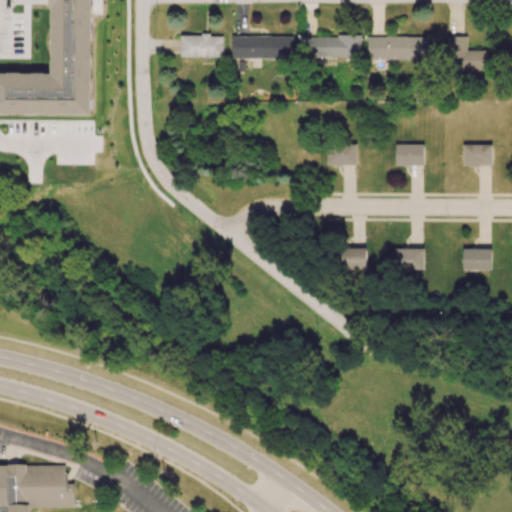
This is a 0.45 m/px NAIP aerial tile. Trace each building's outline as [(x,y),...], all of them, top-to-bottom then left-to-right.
[(91,0),(47,0),(47,8),(51,8),(51,74),(0,73),(0,113),(91,114),(91,0)] [(223,35),(181,34),(180,56),(222,57),(223,35)] [(293,36),(232,35),(231,58),(293,58),(293,36)] [(361,56),(361,35),(301,37),(301,58),(361,56)] [(467,35),(449,35),(448,69),(485,70),(485,50),(466,50),(467,35)] [(428,37),(367,36),(367,59),(427,60),(428,37)] [(326,165),(356,165),(356,144),(327,143),(326,165)] [(424,144),(395,144),(395,165),(424,165),(424,144)] [(492,144),(463,144),(463,165),(492,165),(492,144)] [(366,248),(344,247),(344,269),(365,269),(366,248)] [(424,269),(423,248),(395,248),(395,270),(424,269)] [(491,249),(463,248),(462,269),(491,270),(491,249)] [(0,511),(28,511),(28,507),(74,507),(74,483),(65,483),(65,465),(0,465),(0,511)]
